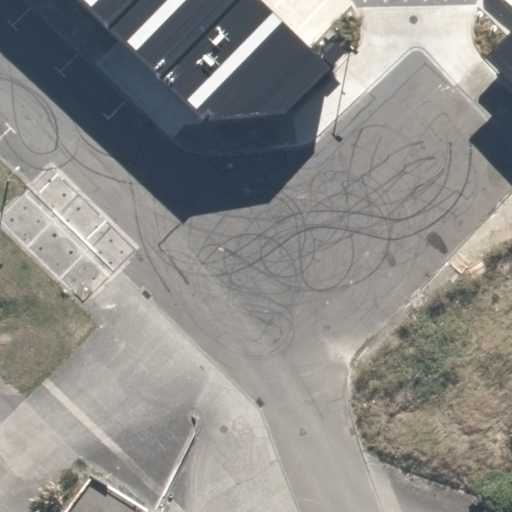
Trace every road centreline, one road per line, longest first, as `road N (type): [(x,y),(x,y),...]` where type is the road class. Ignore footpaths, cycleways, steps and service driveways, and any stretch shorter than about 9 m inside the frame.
road 1 (unclassified): [(276,373),(0,94)]
road 2 (unknown): [(409,0),(399,79),(376,151),(214,310)]
